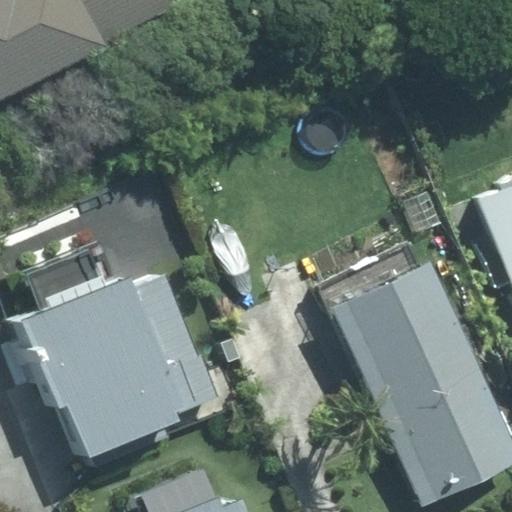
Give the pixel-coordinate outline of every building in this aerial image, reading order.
[(0,0),(0,88),(175,0),(174,0),(0,0)] [(511,178),(472,194),(511,287),(511,178)] [(511,455),(419,257),(321,303),(415,502),(511,456),(511,455)] [(112,272),(10,315),(67,451),(206,392),(156,273),(119,288),(112,272)] [(234,511),(223,485),(158,511),(234,511)]
